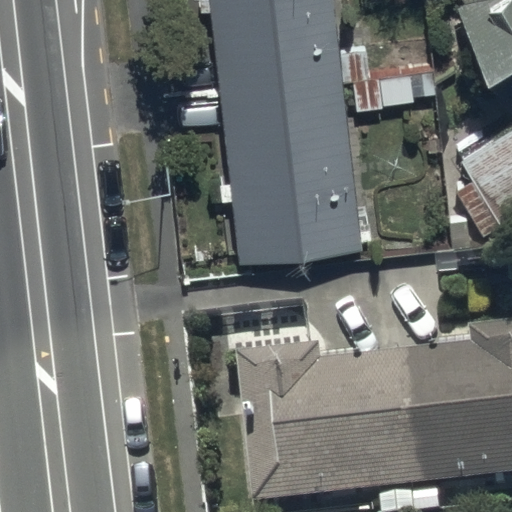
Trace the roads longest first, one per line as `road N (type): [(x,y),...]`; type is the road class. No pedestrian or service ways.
road 1 (secondary): [(3,0),(45,372)]
road 2 (secondary): [(45,372),(61,511)]
